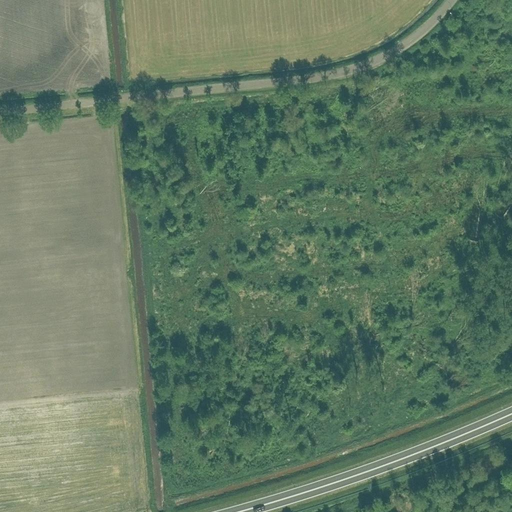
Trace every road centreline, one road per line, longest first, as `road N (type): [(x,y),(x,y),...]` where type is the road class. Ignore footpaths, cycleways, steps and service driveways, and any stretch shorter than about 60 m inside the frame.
road 1 (unclassified): [(0,109),(328,74),(395,48),(450,0)]
road 2 (trunk): [(237,511),(511,413)]
